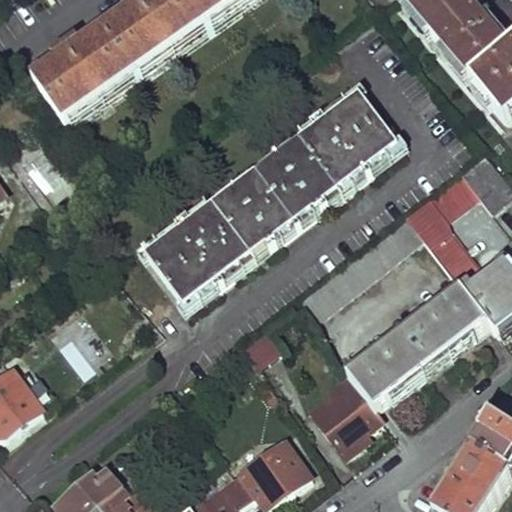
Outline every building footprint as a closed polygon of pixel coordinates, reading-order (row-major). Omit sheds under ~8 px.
[(162,0),(36,87),(70,130),(258,0),(162,0)] [(408,0),(403,5),(506,126),(511,120),(511,54),(464,0),(408,0)] [(350,115),(387,163),(399,155),(363,107),(350,115)] [(163,260),(200,308),(267,256),(268,259),(279,249),(278,247),(317,218),(318,220),(329,212),(327,210),(387,163),(350,115),(325,133),(323,130),(318,134),(321,137),(163,260)] [(511,194),(487,165),(467,180),(483,203),(492,216),(511,199),(511,194)] [(490,334),(500,345),(511,335),(511,281),(507,275),(487,287),(447,229),(483,203),(467,180),(411,222),(425,245),(465,298),(490,334)] [(0,214),(9,209),(0,197),(0,214)] [(304,309),(319,328),(425,245),(411,222),(304,309)] [(150,269),(188,317),(200,308),(163,260),(150,269)] [(354,385),(379,421),(490,334),(465,298),(354,385)] [(244,357),(261,381),(285,361),(268,337),(244,357)] [(0,450),(0,451),(45,419),(8,369),(0,373),(0,450)] [(319,426),(345,461),(386,431),(379,421),(354,385),(339,396),(343,401),(335,405),(339,411),(319,426)] [(486,450),(447,511),(497,511),(511,489),(511,442),(493,431),(483,448),(486,450)] [(250,511),(259,506),(263,511),(274,511),(313,485),(288,451),(224,497),(233,511),(250,511)] [(125,501),(110,483),(101,490),(96,485),(64,511),(148,511),(140,503),(128,499),(125,501)] [(201,511),(233,511),(224,497),(201,511)]
